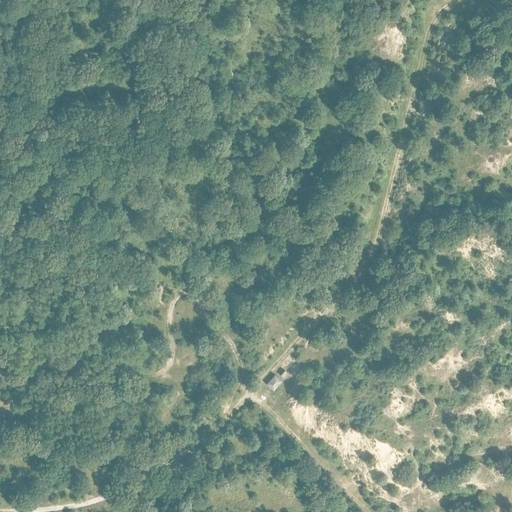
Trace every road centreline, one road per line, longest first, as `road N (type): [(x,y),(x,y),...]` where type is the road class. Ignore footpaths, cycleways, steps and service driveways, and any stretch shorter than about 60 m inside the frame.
road 1 (track): [(254,390),(368,261),(432,21),(454,0)]
road 2 (track): [(0,510),(76,506),(113,493),(200,441),(254,390)]
road 3 (track): [(371,511),(254,390)]
